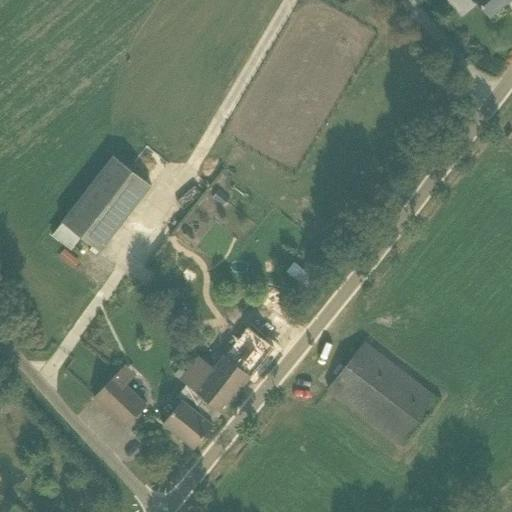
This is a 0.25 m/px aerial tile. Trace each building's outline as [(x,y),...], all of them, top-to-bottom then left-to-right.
[(490,16),(509,0),(448,0),(462,16),(478,3),(490,16)] [(152,186),(130,168),(115,157),(64,222),(101,251),(152,186)] [(229,198),(219,190),(213,198),(222,206),(229,198)] [(193,250),(217,220),(198,205),(174,235),(193,250)] [(195,449),(240,391),(275,347),(246,325),(213,367),(198,355),(185,371),(180,367),(174,374),(186,385),(177,396),(178,397),(177,398),(182,402),(164,425),(195,449)] [(440,401),(365,342),(328,389),(403,447),(440,401)] [(147,405),(116,376),(95,398),(126,427),(147,405)]
